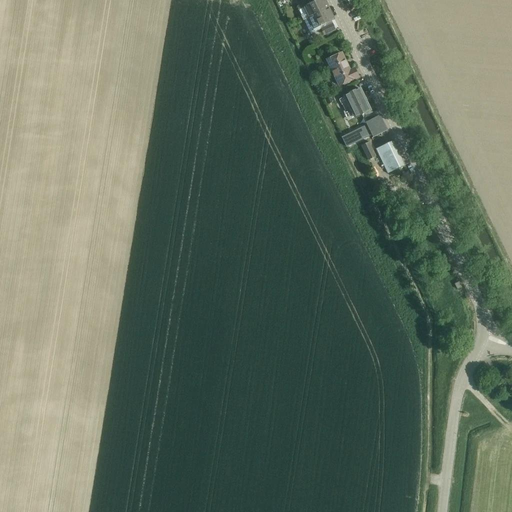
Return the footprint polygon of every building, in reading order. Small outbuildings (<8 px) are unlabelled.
[(307,2),(296,8),(300,16),(305,14),(308,19),(328,8),(323,0),(306,0),(307,1),(307,2)] [(328,8),(308,19),(313,29),(319,27),(320,30),(321,31),(324,37),(336,32),(335,30),(332,24),(332,23),(331,21),(334,19),(328,9),(328,8)] [(327,60),(339,86),(358,77),(355,69),(350,71),(342,53),(327,60)] [(346,96),(343,98),(353,118),(356,117),(356,118),(371,110),(361,88),(345,96),(346,96)] [(366,125),(352,132),(352,133),(357,143),(371,136),(373,138),(381,134),(378,129),(370,133),(366,126),(366,125)] [(388,174),(392,172),(404,166),(392,141),(384,145),(377,151),(388,174)]
